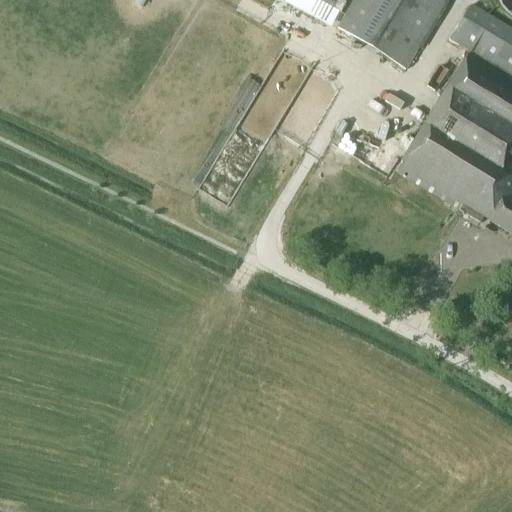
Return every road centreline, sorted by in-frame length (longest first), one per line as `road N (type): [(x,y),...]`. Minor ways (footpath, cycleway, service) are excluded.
road 1 (track): [(467,0),(411,92),(348,97),(261,246),(264,259)]
road 2 (unclassified): [(511,390),(264,259)]
